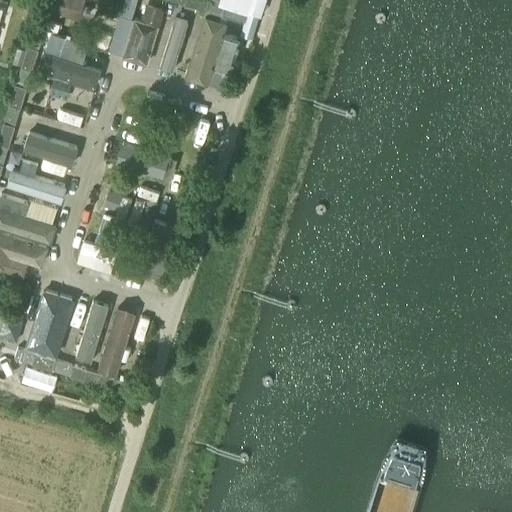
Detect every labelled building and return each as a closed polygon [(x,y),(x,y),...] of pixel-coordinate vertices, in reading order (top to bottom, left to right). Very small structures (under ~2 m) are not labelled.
[(79,18),(84,0),(43,0),(42,8),(79,18)] [(206,11),(208,0),(185,0),(184,4),(206,11)] [(219,0),(219,2),(250,11),(253,0),(219,0)] [(140,19),(143,20),(152,22),(159,25),(164,9),(145,3),(140,19)] [(0,51),(12,8),(0,4),(0,51)] [(247,11),(226,5),(223,16),(244,22),(247,11)] [(259,13),(249,11),(245,23),(244,23),(240,36),(251,39),(252,39),(259,14),(259,13)] [(149,28),(117,18),(106,55),(138,65),(149,28)] [(225,24),(205,18),(186,77),(206,83),(225,24)] [(170,76),(184,25),(168,21),(154,71),(170,76)] [(27,45),(39,49),(44,33),(32,30),(27,45)] [(39,49),(27,45),(21,67),(32,70),(39,49)] [(98,68),(44,53),(40,68),(94,82),(98,68)] [(209,83),(225,88),(231,70),(215,65),(209,83)] [(32,70),(21,67),(17,78),(29,81),(32,70)] [(71,90),(35,80),(30,96),(67,106),(71,90)] [(27,87),(15,84),(9,105),(20,108),(27,87)] [(9,105),(4,122),(15,125),(20,108),(9,105)] [(15,125),(4,122),(0,133),(0,143),(8,147),(15,125)] [(75,149),(27,136),(20,159),(69,173),(75,149)] [(165,177),(171,154),(118,139),(112,162),(165,177)] [(0,162),(3,164),(8,147),(0,143),(0,162)] [(58,184),(12,171),(6,192),(52,205),(58,184)] [(109,189),(104,205),(117,209),(122,194),(109,189)] [(41,220),(0,208),(0,227),(36,238),(41,220)] [(137,268),(161,275),(177,225),(152,217),(137,268)] [(40,246),(0,234),(0,266),(31,275),(40,246)] [(109,272),(117,249),(83,237),(75,260),(109,272)] [(68,298),(40,289),(22,343),(49,352),(68,298)] [(87,365),(103,308),(85,303),(69,360),(87,365)] [(0,327),(0,338),(18,342),(22,319),(2,315),(0,327)] [(128,375),(145,322),(128,317),(112,369),(128,375)] [(14,357),(31,363),(35,352),(17,346),(14,357)] [(35,352),(31,363),(53,370),(56,359),(35,352)] [(70,375),(73,363),(56,358),(56,359),(53,370),(70,375)] [(70,375),(91,381),(94,370),(73,363),(70,375)] [(115,376),(94,370),(91,381),(111,388),(115,376)] [(131,381),(115,376),(111,388),(128,393),(131,381)]
